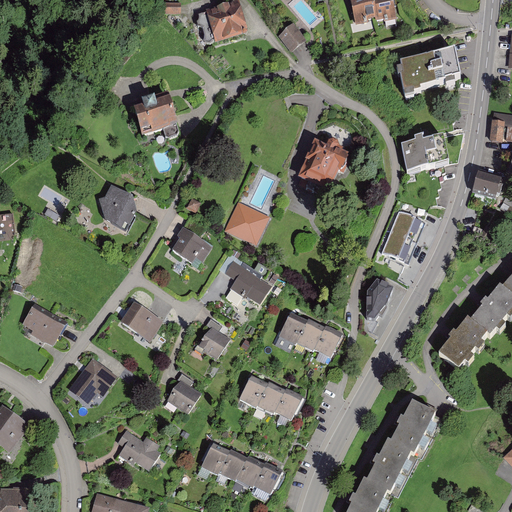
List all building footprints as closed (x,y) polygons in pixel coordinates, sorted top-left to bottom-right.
[(386,22),(397,20),(392,0),(350,0),(356,26),(370,22),(369,19),(376,17),(377,22),(385,20),(386,22)] [(165,3),(165,14),(181,14),(181,9),(182,3),(165,3)] [(248,36),(239,4),(206,13),(216,45),(248,36)] [(306,42),(294,26),(280,36),(292,52),(299,47),(306,42)] [(116,69),(121,73),(135,58),(129,53),(116,69)] [(453,58),(396,71),(397,76),(392,77),(394,85),(397,85),(402,106),(411,104),(410,102),(417,101),(416,96),(442,91),(443,95),(453,93),(452,90),(460,88),(453,58)] [(184,140),(181,130),(171,98),(136,109),(146,140),(166,134),(169,144),(184,140)] [(507,124),(495,121),(491,141),(503,143),(507,124)] [(420,147),(406,150),(412,176),(454,167),(448,142),(428,147),(427,141),(419,143),(420,147)] [(339,176),(344,164),(335,160),(339,152),(326,147),(322,156),(310,151),(295,187),(323,198),(334,174),(339,176)] [(502,188),(477,179),(469,200),(494,210),(502,188)] [(131,228),(138,214),(136,199),(114,188),(108,200),(101,202),(106,222),(122,231),(126,225),(131,228)] [(238,202),(223,232),(255,248),(270,218),(238,202)] [(511,211),(502,207),(497,218),(510,225),(511,220),(511,211)] [(185,216),(194,221),(199,213),(190,208),(185,216)] [(409,266),(425,224),(399,213),(382,255),(409,266)] [(13,214),(0,215),(0,232),(15,231),(13,214)] [(169,259),(190,274),(205,253),(196,247),(203,238),(187,227),(175,244),(178,247),(169,259)] [(263,309),(275,291),(235,265),(225,279),(236,286),(232,293),(248,303),(250,300),(263,309)] [(372,303),(370,323),(375,326),(385,316),(393,298),(392,288),(384,284),(372,303)] [(511,287),(507,294),(504,292),(493,306),(490,303),(487,307),(489,309),(475,326),(472,323),(461,336),(457,333),(451,339),(454,341),(444,354),(462,368),(468,361),(473,365),(477,360),(473,357),(478,350),(483,354),(489,347),(486,344),(490,339),(495,343),(500,336),(505,340),(511,331),(511,324),(511,287)] [(118,331),(148,351),(162,331),(132,310),(118,331)] [(29,344),(52,357),(66,331),(33,312),(21,334),(31,339),(29,344)] [(306,331),(289,321),(275,345),(294,355),(295,352),(311,361),(313,358),(331,368),(346,342),(327,331),(324,338),(307,329),(306,331)] [(214,368),(228,348),(210,335),(196,355),(214,368)] [(242,348),(238,355),(246,359),(250,353),(242,348)] [(104,401),(116,385),(90,367),(66,398),(81,410),(88,402),(104,401)] [(292,421),(303,399),(269,383),(268,385),(251,377),(240,400),(257,408),(258,407),(275,415),(275,413),(292,421)] [(187,423),(201,403),(188,394),(192,390),(180,382),(176,389),(178,390),(165,409),(187,423)] [(415,457),(436,415),(413,403),(404,420),(401,418),(397,426),(400,427),(392,443),(388,441),(380,458),(377,457),(373,465),(376,466),(368,482),(365,481),(356,497),(354,496),(349,504),(352,506),(349,511),(378,511),(388,494),(391,495),(411,455),(415,457)] [(27,435),(1,414),(0,415),(0,454),(7,460),(27,435)] [(134,471),(147,479),(158,463),(153,460),(157,454),(145,446),(142,451),(120,436),(111,451),(120,457),(115,465),(131,476),(134,471)] [(271,496),(283,474),(267,466),(265,468),(248,459),(247,461),(230,452),(229,454),(213,446),(201,469),(219,478),(220,476),(250,491),(251,488),(254,490),(255,488),(271,496)] [(84,457),(97,457),(97,447),(84,447),(84,457)] [(33,511),(33,499),(0,498),(0,511),(33,511)] [(135,511),(95,500),(91,511),(135,511)] [(486,511),(487,511),(473,503),(467,511),(486,511)]
